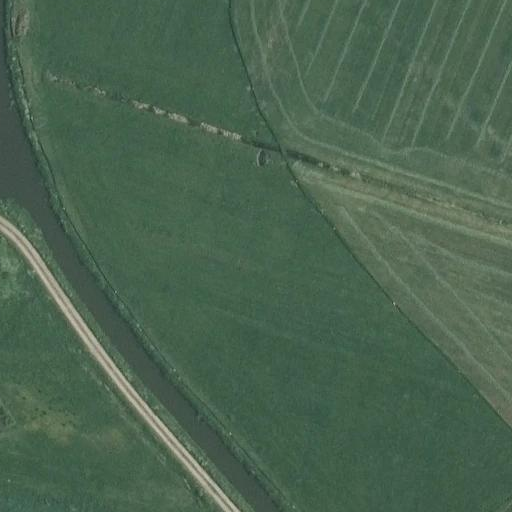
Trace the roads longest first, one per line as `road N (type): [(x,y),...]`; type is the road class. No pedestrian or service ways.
road 1 (unclassified): [(152,0),(181,119),(230,222),(301,319),(477,511)]
road 2 (track): [(0,220),(229,511)]
